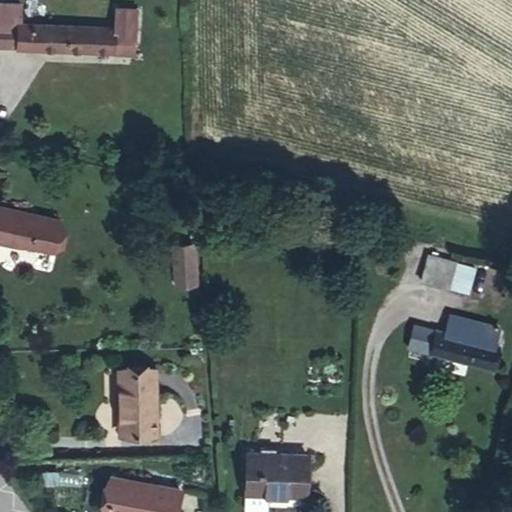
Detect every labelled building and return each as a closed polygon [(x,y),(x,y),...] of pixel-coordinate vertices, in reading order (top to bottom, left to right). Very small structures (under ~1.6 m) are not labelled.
[(24,45),(24,23),(1,22),(0,43),(24,45)] [(132,52),(133,32),(114,31),(113,51),(132,52)] [(0,68),(130,77),(132,52),(113,51),(24,45),(0,43),(0,45),(0,68)] [(123,162),(124,145),(109,145),(109,162),(123,162)] [(0,263),(54,275),(62,240),(0,226),(0,263)] [(365,266),(366,238),(334,237),(334,259),(351,259),(351,266),(365,266)] [(204,286),(202,260),(181,261),(182,287),(204,286)] [(447,299),(454,272),(427,265),(418,292),(447,299)] [(205,301),(204,286),(182,287),(183,303),(205,301)] [(452,350),(457,332),(449,330),(444,347),(452,350)] [(489,387),(500,343),(457,332),(452,350),(444,347),(435,344),(433,347),(415,342),(408,363),(427,369),(427,372),(489,387)] [(161,457),(160,390),(123,391),(126,457),(161,457)] [(320,507),(324,466),(262,461),(257,511),(279,511),(281,503),(320,507)] [(185,511),(187,509),(115,496),(111,511),(185,511)]
